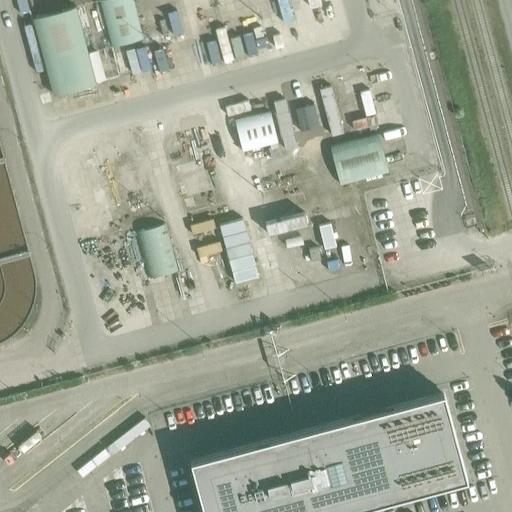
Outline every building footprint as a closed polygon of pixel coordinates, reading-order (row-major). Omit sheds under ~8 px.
[(134,0),(102,0),(113,41),(143,34),(134,0)] [(174,0),(142,0),(151,32),(180,24),(174,0)] [(78,5),(35,16),(53,93),(107,81),(99,48),(89,51),(78,5)] [(283,144),(295,140),(284,97),(272,100),(283,144)] [(278,142),(270,113),(236,121),(243,151),(278,142)] [(378,136),(330,148),(340,187),(388,175),(378,136)] [(118,153),(134,213),(159,206),(142,146),(118,153)] [(206,170),(183,177),(189,196),(211,189),(206,170)] [(167,222),(138,229),(149,273),(178,266),(167,222)] [(207,310),(232,303),(220,256),(194,263),(207,310)] [(133,259),(110,264),(126,330),(148,325),(133,259)] [(321,426),(194,460),(207,511),(333,511),(466,477),(444,393),(321,426)]
